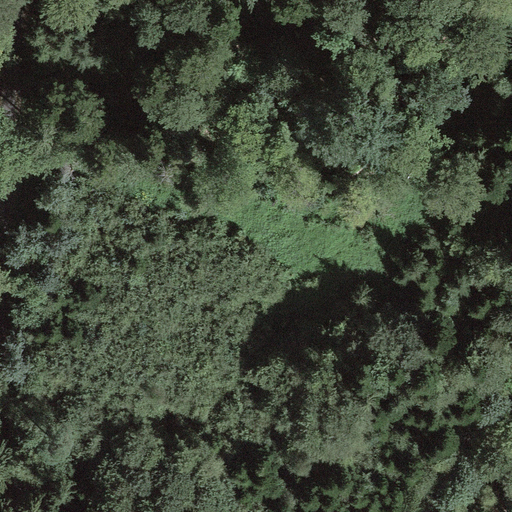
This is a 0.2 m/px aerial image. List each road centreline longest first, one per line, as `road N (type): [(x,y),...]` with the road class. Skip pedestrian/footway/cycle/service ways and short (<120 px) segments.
road 1 (track): [(16,511),(3,186),(19,0)]
road 2 (track): [(377,511),(511,384)]
